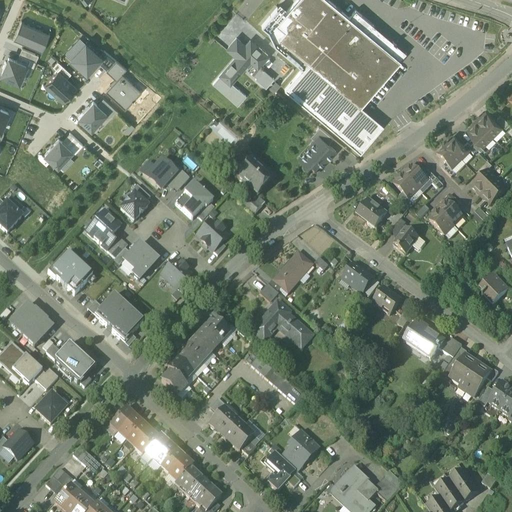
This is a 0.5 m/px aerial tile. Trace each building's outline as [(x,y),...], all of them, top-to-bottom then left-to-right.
[(277,7),(261,26),(268,32),(274,46),(302,69),(284,90),(360,153),(381,128),(359,109),(360,107),(399,60),(367,33),(373,25),(355,10),(348,17),(327,0),(296,0),(287,11),(284,14),(277,7)] [(279,4),(277,7),(284,14),(287,11),(279,4)] [(21,21),(13,39),(41,52),(45,42),(38,39),(42,30),(21,21)] [(406,52),(373,25),(367,33),(399,60),(406,52)] [(49,33),(42,30),(38,39),(45,42),(49,33)] [(64,53),(70,59),(85,43),(79,37),(64,53)] [(233,52),(237,56),(245,46),(236,39),(227,49),(232,53),(233,52)] [(249,41),(245,46),(237,56),(220,75),(229,83),(230,83),(238,74),(249,60),(252,62),(251,63),(254,66),(255,65),(257,67),(258,66),(259,64),(267,56),(258,49),(249,41)] [(85,43),(70,59),(86,74),(97,63),(101,58),(99,55),(85,43)] [(21,48),(19,55),(35,62),(38,56),(21,48)] [(103,50),(99,55),(101,58),(97,63),(106,71),(115,61),(103,50)] [(19,55),(16,61),(25,65),(32,68),(35,62),(19,55)] [(18,82),(25,65),(16,61),(8,58),(1,75),(18,82)] [(106,71),(114,79),(120,73),(122,74),(126,69),(115,61),(106,71)] [(57,62),(52,67),(57,71),(66,79),(71,74),(57,62)] [(258,66),(257,67),(251,74),(256,78),(263,70),(258,66)] [(255,79),(265,88),(273,79),(263,70),(256,78),(255,79)] [(45,85),(63,101),(75,88),(66,79),(57,71),(45,85)] [(115,80),(104,92),(124,110),(141,92),(122,74),(120,73),(114,79),(115,80)] [(212,84),(237,106),(245,96),(230,83),(229,83),(220,75),(212,84)] [(103,98),(96,105),(105,113),(110,117),(116,110),(103,98)] [(77,118),(90,130),(105,113),(96,105),(93,101),(77,118)] [(359,109),(381,128),(383,125),(360,107),(359,109)] [(477,121),(492,137),(502,128),(486,112),(477,121)] [(497,120),(506,129),(510,125),(501,116),(497,120)] [(483,146),(492,137),(477,121),(468,131),(483,146)] [(314,132),(328,144),(332,139),(319,127),(314,132)] [(506,132),(502,128),(492,137),(496,141),(506,132)] [(309,169),(314,174),(321,167),(324,164),(326,161),(327,160),(325,158),(329,154),(331,156),(335,151),(328,144),(314,132),(310,137),(314,141),(298,159),(303,164),(304,165),(303,166),(303,167),(304,168),(306,169),(307,170),(308,169),(309,169)] [(69,133),(61,142),(71,151),(75,154),(83,145),(69,133)] [(445,146),(461,162),(468,155),(470,153),(464,146),(455,137),(445,146)] [(68,154),(71,151),(61,142),(58,139),(44,154),(57,166),(58,165),(68,154)] [(172,145),(181,153),(186,148),(177,140),(172,145)] [(471,145),(481,155),(485,151),(475,141),(471,145)] [(470,153),(474,156),(478,152),(468,142),(464,146),(470,153)] [(452,171),(461,162),(445,146),(436,156),(445,165),(452,171)] [(337,152),(335,151),(331,156),(329,154),(325,158),(327,160),(326,161),(324,164),(325,165),(337,152)] [(74,160),(68,154),(58,165),(64,170),(74,160)] [(234,163),(238,167),(242,170),(234,178),(256,198),(271,182),(263,175),(267,171),(257,162),(253,166),(241,155),(234,163)] [(468,155),(461,162),(465,167),(473,159),(468,155)] [(161,161),(152,171),(155,173),(160,173),(167,165),(161,161)] [(456,176),(465,167),(461,162),(452,171),(455,175),(456,176)] [(140,174),(158,191),(160,188),(162,190),(165,187),(174,177),(176,178),(180,174),(169,163),(167,165),(160,173),(155,173),(152,171),(148,166),(140,174)] [(441,169),(451,179),(455,175),(452,171),(445,165),(441,169)] [(477,174),(482,179),(488,172),(492,169),(487,165),(477,174)] [(231,175),(234,178),(242,170),(238,167),(231,175)] [(402,176),(418,192),(427,183),(421,176),(412,167),(402,176)] [(423,175),(432,184),(437,180),(427,170),(423,175)] [(472,188),(481,197),(497,182),(488,172),(482,179),(472,188)] [(188,181),(180,174),(176,178),(180,182),(179,182),(184,186),(188,181)] [(418,192),(422,196),(433,185),(432,184),(423,175),(421,176),(427,183),(418,192)] [(409,201),(418,192),(402,176),(393,185),(402,194),(409,201)] [(174,177),(165,187),(171,192),(179,182),(180,182),(176,178),(174,177)] [(443,186),(437,180),(432,184),(433,185),(439,191),(443,186)] [(176,194),(184,186),(179,182),(171,192),(172,193),(173,191),(176,194)] [(497,182),(481,197),(491,206),(506,191),(497,182)] [(131,194),(133,197),(134,196),(144,206),(150,200),(136,188),(131,194)] [(212,203),(196,188),(190,188),(174,206),(192,222),(195,218),(204,209),(205,211),(209,206),(212,203)] [(422,196),(418,192),(409,201),(411,204),(413,205),(422,196)] [(398,199),(407,208),(411,204),(409,201),(402,194),(398,199)] [(147,209),(144,206),(134,196),(133,197),(129,201),(124,206),(124,207),(120,212),(133,224),(147,209)] [(264,205),(256,198),(253,202),(260,209),(264,205)] [(244,207),(254,216),(260,209),(253,202),(250,200),(244,207)] [(5,207),(0,211),(0,227),(0,228),(0,229),(6,235),(21,219),(18,216),(22,211),(10,201),(5,207)] [(368,226),(375,232),(387,215),(368,201),(358,215),(369,224),(368,226)] [(438,212),(454,228),(463,219),(447,203),(438,212)] [(204,209),(195,218),(201,223),(213,210),(209,206),(205,211),(204,209)] [(416,216),(420,220),(429,211),(425,207),(416,216)] [(475,214),(484,224),(489,220),(479,210),(475,214)] [(454,228),(438,212),(429,221),(444,237),(454,228)] [(104,214),(85,234),(106,254),(114,245),(109,240),(120,228),(104,214)] [(390,224),(396,228),(400,221),(403,218),(398,214),(390,224)] [(480,228),(484,224),(475,214),(470,218),(480,228)] [(356,217),(368,226),(369,224),(358,215),(356,217)] [(400,221),(396,228),(393,232),(398,236),(404,228),(406,226),(400,221)] [(208,248),(213,253),(221,245),(227,239),(221,234),(223,232),(217,227),(215,228),(210,223),(196,238),(202,243),(200,244),(206,250),(208,248)] [(425,245),(419,240),(404,228),(398,236),(400,237),(393,246),(398,250),(398,251),(406,257),(412,248),(419,253),(425,245)] [(459,233),(454,228),(444,237),(449,242),(459,233)] [(114,245),(106,254),(115,262),(124,251),(126,250),(117,242),(114,245)] [(221,245),(213,253),(212,254),(217,258),(225,249),(221,245)] [(146,252),(139,246),(130,256),(122,264),(134,275),(132,277),(138,283),(157,263),(150,256),(150,257),(145,253),(146,252)] [(130,256),(124,251),(115,262),(113,264),(118,269),(120,267),(120,266),(122,264),(130,256)] [(280,288),(288,295),(298,283),(305,276),(312,267),(297,254),(273,282),(280,288)] [(86,284),(91,278),(92,278),(66,255),(47,275),(54,282),(55,281),(60,285),(59,286),(65,292),(66,291),(74,298),(86,284)] [(327,268),(318,260),(314,265),(323,273),(327,268)] [(177,292),(184,284),(190,277),(185,272),(187,271),(181,265),(179,267),(174,262),(160,277),(177,292)] [(349,288),(362,297),(363,295),(374,281),(376,279),(356,264),(342,282),(349,288)] [(428,277),(432,281),(442,270),(438,266),(428,277)] [(309,279),(305,276),(298,283),(303,287),(309,279)] [(478,290),(494,306),(508,292),(494,276),(478,290)] [(91,278),(86,284),(89,288),(95,282),(91,278)] [(267,286),(276,294),(280,288),(273,282),(272,281),(267,286)] [(379,285),(374,281),(363,295),(369,299),(379,285)] [(347,292),(349,288),(342,282),(339,286),(347,292)] [(171,298),(176,302),(189,289),(184,284),(177,292),(171,298)] [(276,294),(267,286),(259,295),(270,304),(277,295),(276,294)] [(373,304),(390,317),(401,301),(385,289),(373,304)] [(105,315),(98,322),(106,330),(107,328),(112,333),(111,334),(119,341),(126,334),(130,338),(131,337),(142,325),(113,298),(101,310),(101,311),(105,315)] [(87,312),(94,318),(101,311),(101,310),(94,304),(87,312)] [(294,345),(301,351),(311,339),(288,318),(290,315),(277,304),(251,334),(264,345),(279,327),(296,342),(294,345)] [(21,338),(40,318),(34,312),(33,313),(27,307),(8,327),(21,338)] [(6,311),(0,317),(0,318),(4,322),(10,315),(6,311)] [(105,315),(101,311),(94,318),(98,322),(105,315)] [(397,325),(403,329),(411,318),(405,314),(397,325)] [(214,320),(222,329),(227,324),(218,316),(214,320)] [(46,323),(40,318),(21,338),(34,350),(52,330),(45,324),(46,323)] [(214,320),(204,330),(220,345),(229,335),(222,329),(214,320)] [(423,350),(432,356),(437,350),(438,351),(444,342),(426,330),(427,328),(418,322),(404,341),(421,353),(423,350)] [(236,332),(227,324),(222,329),(229,335),(220,345),(224,349),(234,339),(234,335),(236,332)] [(204,330),(195,340),(210,355),(220,345),(204,330)] [(126,334),(119,341),(123,345),(130,338),(126,334)] [(130,338),(123,345),(128,349),(135,341),(131,337),(130,338)] [(445,356),(453,361),(461,349),(462,347),(451,339),(447,345),(444,342),(438,351),(445,356)] [(195,340),(186,350),(201,365),(210,355),(195,340)] [(46,354),(52,347),(53,347),(48,343),(42,350),(46,354)] [(4,366),(11,373),(25,358),(11,345),(1,355),(8,362),(4,366)] [(60,370),(72,381),(78,386),(78,385),(80,387),(87,379),(96,369),(70,345),(61,355),(54,363),(55,364),(54,365),(60,370)] [(45,355),(54,363),(61,355),(52,347),(46,354),(45,355)] [(467,354),(461,349),(453,361),(443,375),(449,378),(464,356),(465,357),(467,354)] [(186,350),(176,360),(192,375),(201,365),(186,350)] [(437,367),(445,356),(438,351),(437,350),(432,356),(429,361),(437,367)] [(0,367),(19,385),(22,382),(11,373),(4,366),(8,362),(1,355),(0,356),(0,367)] [(215,359),(210,355),(201,365),(206,369),(215,359)] [(250,368),(258,359),(253,355),(245,364),(250,368)] [(466,392),(475,398),(487,380),(490,374),(465,357),(464,356),(449,378),(467,390),(466,392)] [(41,373),(25,358),(11,373),(22,382),(28,388),(33,382),(41,373)] [(254,372),(262,363),(258,359),(250,368),(254,372)] [(167,370),(170,373),(183,384),(192,375),(176,360),(167,370)] [(259,376),(267,367),(262,363),(254,372),(259,376)] [(206,369),(201,365),(192,375),(197,379),(206,369)] [(263,380),(271,371),(267,367),(259,376),(263,380)] [(70,383),(72,381),(60,370),(57,372),(70,383)] [(490,374),(487,380),(492,383),(498,374),(493,370),(490,374)] [(268,384),(276,375),(271,371),(263,380),(268,384)] [(45,376),(41,373),(33,382),(45,393),(57,380),(49,372),(45,376)] [(186,387),(183,384),(170,373),(161,383),(169,391),(176,397),(186,387)] [(197,379),(192,375),(183,384),(186,387),(188,389),(197,379)] [(272,388),(280,379),(276,375),(268,384),(272,388)] [(87,379),(80,387),(84,390),(91,382),(87,379)] [(277,392),(285,383),(280,379),(272,388),(277,392)] [(281,396),(289,387),(285,383),(277,392),(281,396)] [(488,405),(499,412),(511,392),(506,388),(508,387),(502,383),(495,394),(487,404),(488,405)] [(188,389),(186,387),(176,397),(181,402),(191,392),(188,389)] [(286,400),(294,391),(289,387),(281,396),(286,400)] [(478,404),(485,409),(488,405),(487,404),(495,394),(488,389),(478,404)] [(174,403),(177,406),(181,402),(176,397),(169,391),(165,395),(174,403)] [(290,404),(298,395),(294,391),(286,400),(290,404)] [(511,392),(499,412),(510,420),(511,420),(511,417),(511,392)] [(50,427),(61,415),(65,410),(68,405),(63,400),(59,404),(51,397),(35,414),(50,427)] [(209,410),(217,417),(222,410),(223,411),(225,408),(217,401),(209,410)] [(68,405),(65,410),(61,415),(65,419),(76,407),(72,402),(68,405)] [(117,434),(133,417),(125,410),(109,427),(117,434)] [(208,426),(218,435),(233,420),(223,411),(222,410),(217,417),(208,426)] [(141,425),(133,417),(117,434),(126,442),(141,425)] [(243,429),(233,420),(218,435),(228,444),(243,429)] [(247,424),(243,429),(253,438),(251,441),(253,443),(251,445),(254,448),(263,438),(247,424)] [(149,432),(141,425),(126,442),(134,449),(149,432)] [(253,438),(243,429),(228,444),(239,454),(241,452),(249,443),(251,441),(253,438)] [(158,440),(149,432),(134,449),(142,457),(144,454),(158,440)] [(32,446),(18,433),(8,444),(3,450),(3,451),(17,463),(32,446)] [(293,462),(301,468),(308,461),(308,460),(312,456),(318,450),(303,436),(297,442),(295,440),(286,449),(289,451),(284,456),(286,457),(292,463),(293,462)] [(160,437),(158,440),(144,454),(152,462),(168,444),(160,437)] [(241,452),(248,458),(256,450),(254,448),(251,445),(249,443),(241,452)] [(176,452),(168,444),(152,462),(160,469),(176,452)] [(286,457),(284,456),(274,446),(270,450),(275,455),(282,462),(286,457)] [(84,453),(80,449),(72,457),(76,461),(84,453)] [(184,459),(176,452),(160,469),(168,477),(184,459)] [(88,457),(84,453),(76,461),(81,465),(88,457)] [(265,484),(276,494),(286,484),(284,482),(291,475),(291,476),(294,473),(282,462),(275,455),(266,465),(274,472),(276,470),(280,474),(274,480),(271,477),(265,484)] [(92,461),(88,457),(81,465),(85,469),(92,461)] [(294,473),(297,475),(302,469),(301,468),(293,462),(292,463),(286,457),(282,462),(294,473)] [(192,467),(184,459),(168,477),(176,484),(189,470),(192,467)] [(344,507),(349,511),(373,511),(376,509),(370,503),(366,500),(368,498),(372,501),(377,495),(379,493),(375,490),(361,476),(362,475),(354,468),(335,488),(341,494),(341,496),(344,496),(344,495),(345,493),(352,499),(345,506),(344,507)] [(200,479),(189,470),(176,484),(174,487),(179,492),(181,489),(186,494),(200,479)] [(45,487),(58,499),(73,482),(60,471),(45,487)] [(463,472),(448,482),(464,505),(479,495),(463,472)] [(302,480),(297,475),(294,473),(291,476),(299,483),(302,480)] [(390,474),(385,480),(399,493),(404,487),(390,474)] [(286,484),(293,490),(299,483),(291,476),(291,475),(284,482),(286,484)] [(482,486),(490,492),(496,483),(488,477),(482,486)] [(210,489),(200,479),(186,494),(184,496),(189,501),(191,499),(196,504),(210,489)] [(399,493),(385,480),(375,490),(379,493),(377,495),(388,505),(399,493)] [(434,492),(440,499),(448,511),(454,511),(458,510),(464,505),(448,482),(434,492)] [(61,511),(77,494),(69,487),(53,505),(61,511)] [(330,494),(344,507),(345,506),(352,499),(345,493),(344,495),(344,496),(341,496),(341,494),(335,488),(330,494)] [(220,499),(210,489),(196,504),(194,506),(200,510),(202,508),(205,511),(207,511),(215,505),(220,499)] [(61,511),(75,511),(85,501),(77,494),(61,511)] [(425,509),(427,511),(448,511),(440,499),(425,509)] [(89,511),(93,508),(85,501),(75,511),(89,511)]
